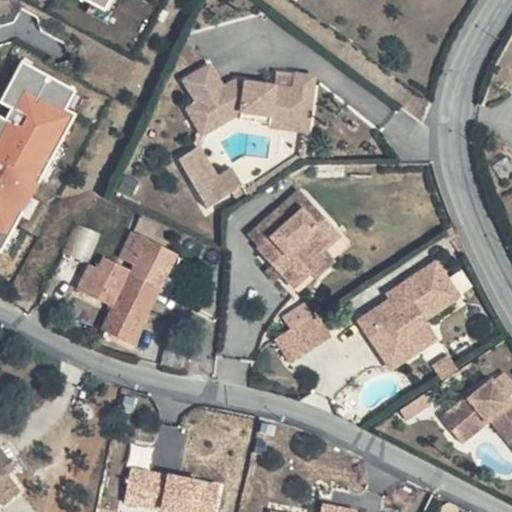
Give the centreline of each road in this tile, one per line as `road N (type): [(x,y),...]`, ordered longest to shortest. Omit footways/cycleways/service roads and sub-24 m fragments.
road 1 (residential): [(506,511),(316,417),(85,358),(0,309)]
road 2 (residential): [(511,284),(475,209),(456,132),(464,75),(506,0)]
